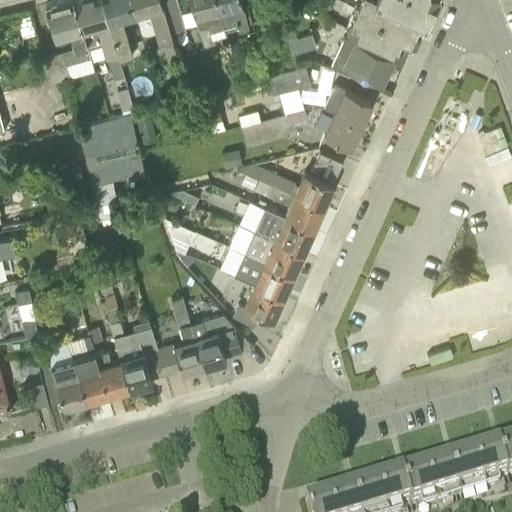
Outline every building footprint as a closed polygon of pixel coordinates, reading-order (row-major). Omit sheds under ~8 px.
[(94,70),(81,28),(73,0),(53,0),(45,3),(55,36),(58,50),(43,54),(49,81),(94,70)] [(123,75),(120,64),(122,63),(102,0),(73,0),(81,28),(95,23),(105,57),(108,57),(114,77),(123,75)] [(121,15),(135,11),(132,0),(102,0),(122,63),(134,60),(121,15)] [(173,38),(171,33),(161,0),(132,0),(135,11),(136,11),(148,7),(154,30),(158,42),(173,38)] [(161,0),(171,33),(186,29),(184,25),(180,11),(176,0),(161,0)] [(208,24),(221,20),(215,0),(191,0),(194,8),(180,11),(184,25),(197,20),(204,43),(215,40),(212,31),(210,31),(208,24)] [(240,33),(250,30),(241,0),(215,0),(221,20),(235,16),(240,33)] [(290,12),(296,0),(295,0),(286,0),(282,8),(290,12)] [(349,17),(345,25),(403,50),(405,45),(410,48),(426,13),(396,0),(357,0),(350,17),(349,17)] [(396,0),(426,13),(431,0),(396,0)] [(286,33),(289,39),(296,36),(294,30),(286,33)] [(316,45),(312,34),(311,31),(296,36),(289,39),(293,53),(316,45)] [(331,64),(342,70),(361,78),(361,77),(357,75),(360,69),(381,78),(385,68),(381,66),(387,53),(344,34),(331,64)] [(272,92),(310,82),(305,62),(298,64),(298,65),(267,74),(272,92)] [(334,110),(361,122),(371,99),(334,82),(323,104),(334,110)] [(303,107),(285,111),(242,123),(248,144),(279,136),(287,122),(308,116),(305,106),(303,107)] [(200,134),(224,127),(222,118),(219,107),(213,108),(194,114),(200,134)] [(144,168),(130,109),(78,121),(92,180),(144,168)] [(334,110),(323,132),(350,145),(361,122),(334,110)] [(156,138),(150,115),(135,119),(140,142),(156,138)] [(242,162),(238,146),(221,151),(225,166),(242,162)] [(298,183),(297,183),(293,192),(323,205),(333,183),(332,182),(342,160),(319,150),(310,172),(304,169),(298,183)] [(258,176),(272,182),(277,171),(264,165),(256,161),(235,166),(258,176)] [(253,187),(257,178),(245,172),(241,182),(253,187)] [(283,214),(313,228),(323,205),(293,192),(272,182),(258,176),(254,187),(267,193),(289,202),(283,214)] [(198,195),(182,188),(169,191),(194,203),(198,195)] [(176,210),(181,198),(169,193),(164,205),(176,210)] [(273,237),(303,250),(313,228),(283,214),(264,205),(254,228),(273,237)] [(187,240),(193,229),(164,216),(163,217),(168,232),(187,240)] [(254,228),(244,251),(293,273),(303,250),(273,237),(254,228)] [(0,255),(15,252),(11,236),(0,239),(0,255)] [(185,265),(193,256),(182,252),(174,248),(172,249),(177,257),(185,265)] [(254,282),(253,282),(283,295),(293,273),(244,251),(234,272),(254,282)] [(75,277),(93,272),(90,259),(72,264),(75,277)] [(113,289),(108,272),(97,275),(101,292),(113,289)] [(253,282),(243,305),(272,319),(283,295),(253,282)] [(18,302),(32,298),(28,287),(15,290),(18,302)] [(77,298),(74,289),(52,295),(55,305),(77,298)] [(120,357),(129,387),(151,380),(150,376),(166,371),(157,345),(151,323),(134,328),(124,331),(114,292),(103,295),(120,357)] [(181,371),(204,364),(199,347),(193,329),(190,320),(189,320),(182,294),(172,297),(183,338),(157,345),(166,371),(180,367),(181,371)] [(32,298),(18,302),(26,336),(37,333),(35,309),(32,298)] [(199,347),(204,364),(226,357),(225,354),(241,349),(233,324),(222,311),(190,320),(193,329),(199,347)] [(88,326),(90,333),(92,341),(103,338),(99,323),(88,326)] [(253,345),(233,324),(235,330),(241,349),(253,345)] [(73,356),(85,400),(107,393),(95,352),(90,333),(69,339),(74,356),(73,356)] [(95,352),(107,393),(129,387),(120,357),(111,359),(108,348),(95,352)] [(63,406),(85,400),(73,356),(50,363),(63,406)] [(42,381),(29,385),(35,406),(47,402),(42,381)] [(511,441),(498,446),(507,475),(511,473),(511,441)] [(497,478),(507,475),(498,446),(449,460),(460,495),(499,484),(497,478)] [(422,506),(460,495),(449,460),(401,475),(409,504),(420,500),(422,506)] [(401,511),(400,506),(409,504),(401,475),(352,489),(359,511),(401,511)] [(359,511),(352,489),(304,503),(306,511),(359,511)]
